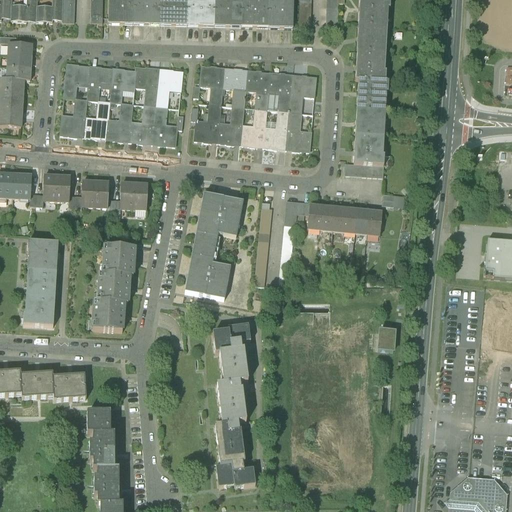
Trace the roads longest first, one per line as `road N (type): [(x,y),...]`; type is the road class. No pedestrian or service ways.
road 1 (residential): [(44,160),(54,50),(324,57),(334,64),(327,186)]
road 2 (secondary): [(443,122),(408,511)]
road 3 (residential): [(141,354),(180,171)]
road 4 (residential): [(179,504),(151,481),(141,354)]
road 5 (residential): [(180,171),(327,186)]
road 6 (residential): [(0,345),(141,354)]
road 7 (residential): [(44,160),(180,171)]
road 8 (secondary): [(452,0),(443,122)]
